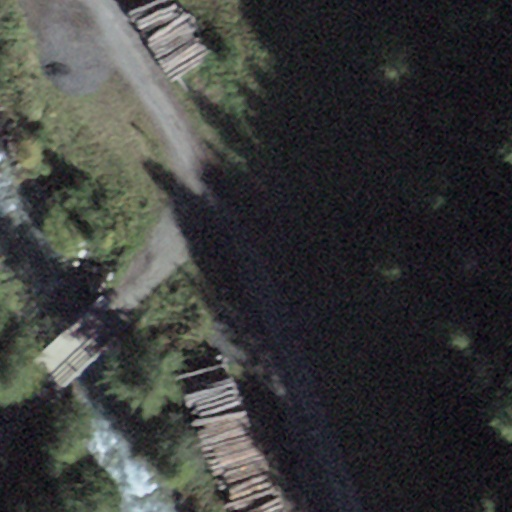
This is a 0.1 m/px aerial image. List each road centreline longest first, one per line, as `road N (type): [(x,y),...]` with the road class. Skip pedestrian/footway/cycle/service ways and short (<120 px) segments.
road 1 (track): [(302,366),(347,208),(368,54),(357,0)]
road 2 (track): [(351,511),(302,366),(205,183)]
road 3 (track): [(205,183),(152,272),(0,416)]
road 4 (track): [(205,183),(92,0)]
